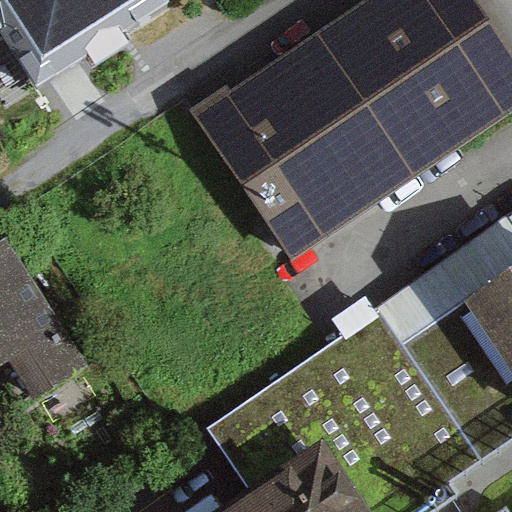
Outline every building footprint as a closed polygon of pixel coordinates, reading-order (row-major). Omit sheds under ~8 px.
[(159,0),(0,0),(0,35),(36,94),(168,13),(159,0)] [(511,121),(511,63),(471,0),(370,0),(191,115),(288,265),(511,121)] [(511,228),(381,316),(478,463),(511,440),(511,228)] [(0,244),(0,363),(24,402),(39,393),(49,410),(88,386),(0,244)] [(212,427),(256,494),(318,453),(356,511),(438,511),(453,502),(442,486),(478,463),(381,316),(212,427)] [(256,494),(228,511),(356,511),(318,453),(256,494)]
